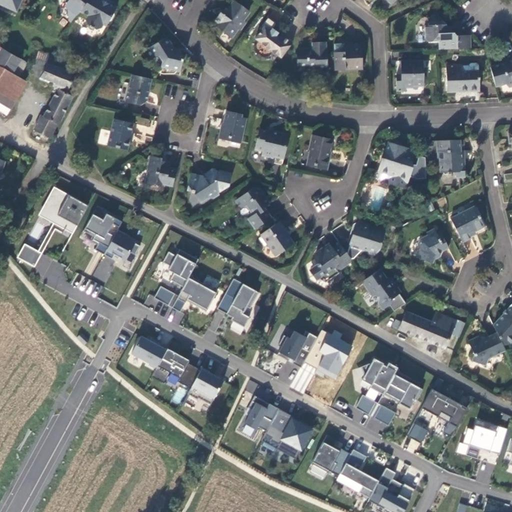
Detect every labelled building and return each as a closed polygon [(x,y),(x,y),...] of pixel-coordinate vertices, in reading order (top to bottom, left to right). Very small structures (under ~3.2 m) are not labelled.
[(0,0),(0,7),(16,15),(22,0),(0,0)] [(91,0),(70,0),(83,10),(91,0)] [(91,0),(83,10),(91,15),(89,19),(90,23),(93,25),(92,26),(95,28),(96,27),(99,29),(103,28),(106,24),(109,25),(120,8),(119,4),(114,1),(110,2),(106,0),(91,0)] [(242,22),(249,13),(235,3),(229,12),(225,9),(222,13),(220,13),(213,24),(222,31),(221,33),(231,40),(238,31),(240,32),(246,24),(242,22)] [(83,10),(80,14),(89,19),(91,15),(83,10)] [(457,35),(454,32),(446,23),(443,23),(435,15),(427,18),(428,25),(425,25),(425,39),(428,42),(432,44),(437,44),(437,42),(439,42),(439,50),(458,49),(458,50),(472,49),(471,35),(457,35)] [(272,52),(282,59),(293,44),(282,36),(280,39),(264,27),(255,40),(259,42),(254,49),(255,53),(262,59),(267,58),(272,52)] [(168,38),(151,48),(156,57),(161,58),(164,63),(163,68),(181,72),(185,58),(179,56),(168,38)] [(7,39),(2,48),(21,59),(26,50),(7,39)] [(317,71),(328,71),(327,43),(313,44),(313,50),(298,51),(298,70),(316,70),(317,71)] [(335,46),(336,72),(364,71),(362,45),(352,45),(352,49),(345,50),(345,46),(335,46)] [(0,110),(6,115),(10,108),(0,102),(0,94),(11,76),(17,80),(28,63),(21,59),(2,48),(0,52),(0,110)] [(40,77),(50,55),(40,50),(30,72),(40,77)] [(41,114),(33,129),(50,137),(57,123),(59,124),(79,86),(72,82),(79,68),(50,55),(40,77),(58,86),(44,115),(41,114)] [(504,65),(491,68),(496,87),(506,84),(509,88),(511,87),(511,57),(509,61),(511,63),(508,66),(505,64),(504,65)] [(424,85),(423,60),(401,61),(402,91),(406,91),(406,86),(424,85)] [(446,67),(448,92),(479,91),(478,65),(476,63),(470,63),(468,65),(468,66),(468,71),(463,71),(462,66),(446,67)] [(25,84),(17,80),(11,76),(0,94),(0,102),(10,108),(25,84)] [(153,80),(133,76),(127,103),(141,106),(149,101),(153,80)] [(242,145),(247,120),(242,119),(242,116),(227,112),(225,124),(221,125),(222,127),(220,137),(230,139),(231,143),(242,145)] [(136,116),(135,123),(149,125),(150,119),(136,116)] [(128,151),(134,125),(115,121),(109,146),(128,151)] [(145,144),(149,127),(136,124),(132,140),(145,144)] [(107,144),(110,132),(101,130),(99,142),(107,144)] [(285,158),(290,135),(274,132),(274,134),(261,131),(256,150),(257,150),(259,148),(266,150),(265,157),(274,159),(275,156),(285,158)] [(334,140),(314,135),(310,151),(311,152),(308,166),(328,171),(331,160),(330,159),(334,140)] [(465,140),(438,142),(439,153),(440,153),(440,158),(442,160),(442,170),(456,170),(456,172),(458,173),(458,176),(466,176),(466,172),(465,172),(464,160),(463,160),(463,152),(466,152),(465,140)] [(415,151),(390,143),(385,158),(383,158),(381,161),(382,161),(376,179),(381,180),(381,179),(387,181),(387,183),(406,189),(413,168),(413,159),(415,151)] [(165,184),(175,186),(178,171),(170,168),(171,165),(167,164),(167,163),(162,162),(163,159),(154,157),(147,184),(156,186),(156,184),(163,185),(165,184)] [(233,174),(215,171),(212,179),(193,174),(189,191),(193,192),(192,193),(197,194),(202,203),(209,198),(213,200),(220,195),(220,191),(223,192),(227,190),(227,186),(230,187),(233,174)] [(251,221),(257,230),(274,218),(268,208),(271,204),(261,189),(256,188),(238,202),(243,209),(246,207),(251,208),(256,217),(251,221)] [(88,206),(55,189),(41,214),(55,221),(65,227),(74,232),(88,206)] [(487,224),(476,204),(452,216),(463,239),(473,235),(471,232),(487,224)] [(94,212),(84,232),(94,238),(93,240),(99,244),(98,246),(95,251),(104,255),(114,236),(108,233),(113,224),(119,227),(122,223),(107,214),(105,218),(94,212)] [(62,234),(65,227),(55,221),(38,252),(42,254),(55,230),(62,234)] [(282,222),(264,236),(265,238),(262,239),(267,246),(270,245),(277,255),(285,249),(290,249),(296,244),(287,231),(288,231),(282,222)] [(381,250),(386,233),(369,228),(369,229),(365,227),(365,226),(358,224),(356,227),(351,244),(359,247),(361,251),(375,256),(381,250)] [(420,259),(435,264),(440,253),(441,254),(451,249),(446,240),(443,241),(437,229),(429,232),(430,236),(422,240),(420,245),(423,250),(420,259)] [(114,236),(104,255),(112,260),(114,255),(126,261),(130,253),(135,256),(140,247),(128,240),(130,237),(118,230),(114,236)] [(84,232),(81,237),(98,246),(99,244),(93,240),(94,238),(84,232)] [(354,262),(342,244),(335,249),(333,246),(328,250),(327,248),(318,254),(316,260),(320,264),(311,271),(316,278),(328,284),(341,275),(340,272),(354,262)] [(33,272),(42,254),(38,252),(28,247),(19,264),(33,272)] [(174,274),(170,280),(183,288),(189,277),(198,260),(179,250),(176,256),(168,252),(162,263),(170,267),(168,271),(174,274)] [(406,303),(401,296),(392,282),(393,281),(391,278),(387,280),(380,271),(367,280),(363,282),(373,297),(381,298),(380,303),(385,310),(391,306),(395,312),(406,303)] [(178,296),(172,308),(180,313),(186,301),(187,299),(193,303),(192,305),(206,312),(217,292),(189,277),(183,288),(178,296)] [(233,279),(217,309),(226,315),(227,313),(233,316),(231,320),(244,327),(249,318),(243,314),(246,307),(250,309),(259,293),(233,279)] [(178,296),(160,287),(154,299),(172,308),(178,296)] [(511,306),(495,325),(499,332),(504,343),(511,345),(511,343),(511,306)] [(394,328),(445,349),(457,322),(436,313),(432,323),(406,313),(402,323),(397,321),(394,328)] [(293,364),(300,368),(317,338),(305,331),(303,336),(294,331),(290,339),(283,336),(278,346),(281,348),(277,356),(288,362),(290,358),(295,360),(293,364)] [(491,358),(507,349),(504,343),(499,332),(487,338),(481,336),(470,341),(477,355),(475,361),(489,366),(491,358)] [(82,333),(77,338),(85,345),(89,341),(82,333)] [(142,334),(132,352),(151,362),(150,364),(157,368),(167,348),(161,344),(162,343),(153,338),(152,340),(142,334)] [(157,368),(153,375),(165,381),(171,371),(181,376),(179,380),(192,387),(202,368),(189,361),(191,359),(168,346),(167,348),(157,368)] [(396,370),(398,367),(388,362),(386,366),(383,364),(383,363),(374,358),(371,363),(369,363),(361,366),(365,375),(362,380),(371,385),(370,387),(379,392),(382,387),(386,389),(396,370)] [(192,387),(189,392),(198,398),(199,396),(212,403),(225,379),(210,371),(211,370),(203,365),(202,368),(192,387)] [(386,389),(384,391),(391,395),(389,397),(409,408),(414,398),(417,400),(423,389),(419,387),(421,383),(396,370),(386,389)] [(428,394),(418,413),(434,422),(432,427),(442,433),(450,437),(464,412),(428,394)] [(355,408),(368,415),(375,402),(362,395),(355,408)] [(266,431),(278,409),(269,404),(268,405),(264,403),(265,401),(254,396),(248,407),(252,409),(245,423),(256,429),(257,426),(266,431)] [(381,405),(374,418),(389,426),(396,413),(381,405)] [(293,417),(278,409),(262,441),(295,460),(312,427),(300,420),(298,423),(292,420),(293,417)] [(498,456),(506,430),(475,421),(472,431),(466,430),(461,445),(467,447),(464,457),(476,460),(479,450),(498,456)] [(428,431),(415,424),(408,437),(421,444),(428,431)] [(353,449),(350,454),(340,474),(362,486),(358,492),(369,498),(377,483),(378,480),(359,470),(366,457),(353,449)] [(395,473),(386,467),(378,480),(377,483),(387,488),(390,482),(392,479),(395,473)] [(392,479),(390,482),(401,488),(403,485),(392,479)] [(404,483),(403,485),(401,488),(396,497),(385,491),(378,503),(394,511),(402,511),(415,489),(404,483)]
